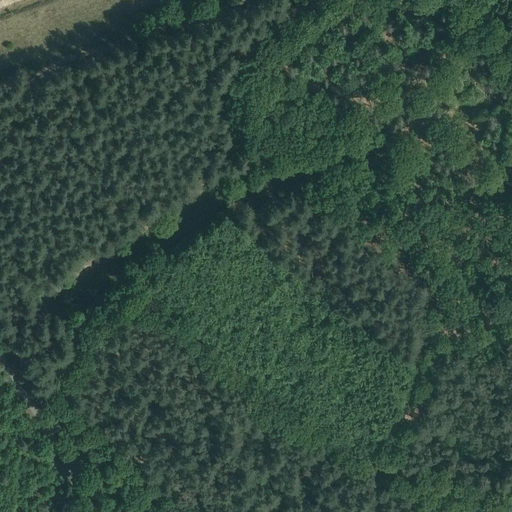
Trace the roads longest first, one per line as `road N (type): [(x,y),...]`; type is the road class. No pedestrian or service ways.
road 1 (track): [(53,396),(144,295),(324,430),(389,462),(449,348),(494,361),(511,338)]
road 2 (track): [(0,105),(60,63),(190,20),(193,0)]
